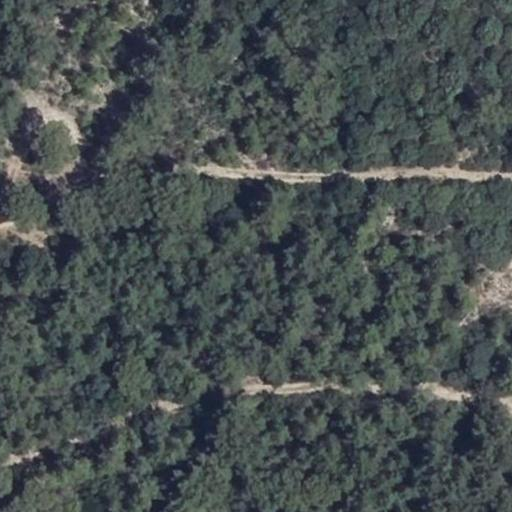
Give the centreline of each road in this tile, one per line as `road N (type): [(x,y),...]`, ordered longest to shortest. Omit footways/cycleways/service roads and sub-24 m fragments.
road 1 (track): [(0,462),(151,411),(273,386),(511,402)]
road 2 (track): [(0,220),(53,195),(158,171),(511,177)]
